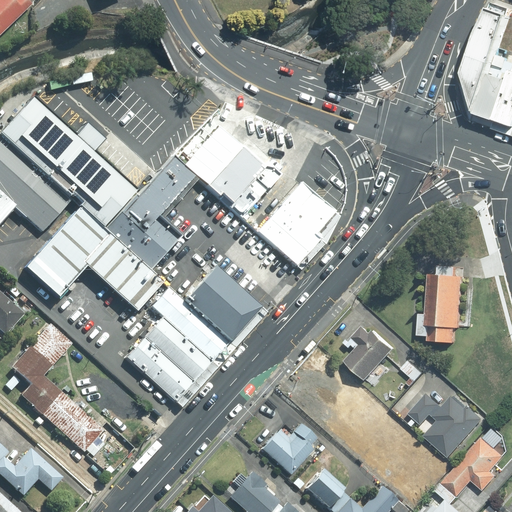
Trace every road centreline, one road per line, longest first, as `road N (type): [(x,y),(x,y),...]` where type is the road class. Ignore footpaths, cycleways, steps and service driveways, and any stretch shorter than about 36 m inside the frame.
road 1 (secondary): [(116,511),(375,212)]
road 2 (secondary): [(319,108),(232,73),(197,40),(175,0)]
road 3 (secondary): [(511,165),(375,212)]
road 4 (secondary): [(319,108),(432,52)]
road 5 (secondary): [(375,212),(359,158),(319,108)]
